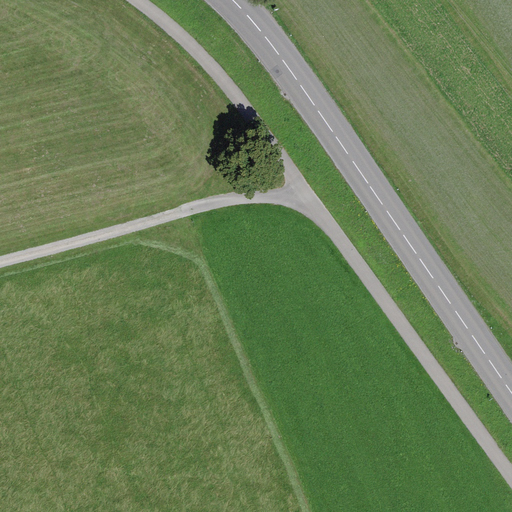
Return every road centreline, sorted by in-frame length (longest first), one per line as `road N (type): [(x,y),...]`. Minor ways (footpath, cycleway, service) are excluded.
road 1 (secondary): [(511,393),(285,62),(231,0)]
road 2 (track): [(511,483),(303,191)]
road 3 (track): [(303,191),(227,202),(0,266)]
